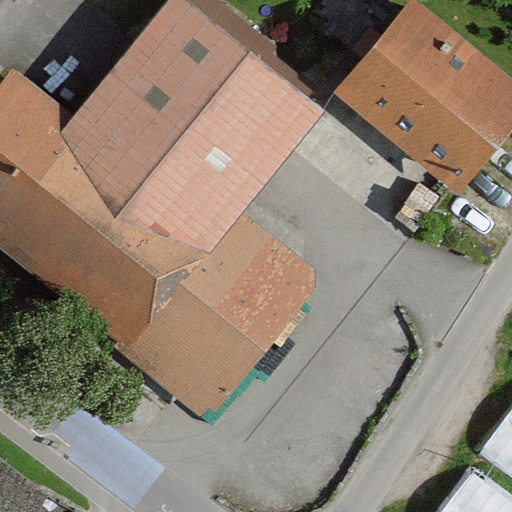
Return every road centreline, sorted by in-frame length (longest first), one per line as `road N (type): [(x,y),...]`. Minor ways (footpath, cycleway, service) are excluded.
road 1 (unclassified): [(360,511),(511,272)]
road 2 (unclassified): [(0,373),(180,511)]
